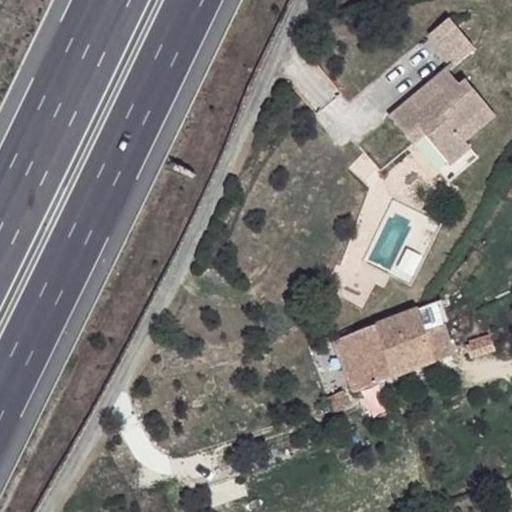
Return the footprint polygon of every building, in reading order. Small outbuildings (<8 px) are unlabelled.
[(449,24),(431,39),(454,69),(472,53),(449,24)] [(445,74),(433,85),(438,93),(414,110),(408,102),(387,118),(409,147),(420,139),(444,170),(466,153),(462,147),(454,136),(484,111),(462,84),(456,88),(445,74)] [(433,85),(408,102),(414,110),(438,93),(433,85)] [(493,122),(484,111),(454,136),(462,147),(493,122)] [(420,313),(417,308),(335,341),(355,391),(447,357),(449,359),(459,355),(456,345),(451,347),(442,321),(424,327),(420,313)] [(493,339),(468,347),(472,357),(496,351),(493,339)] [(341,390),(327,398),(332,407),(346,398),(341,390)] [(511,482),(496,487),(501,504),(511,501),(511,482)]
